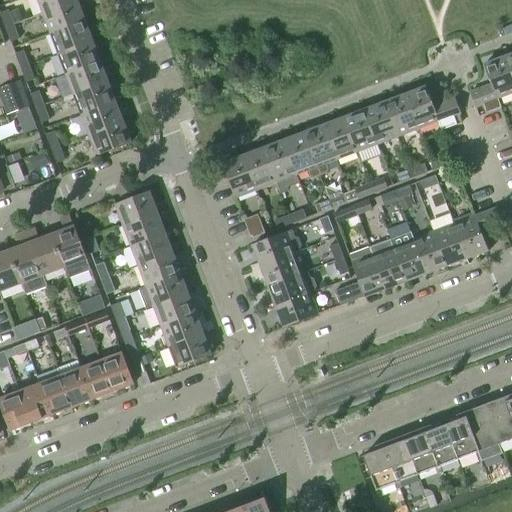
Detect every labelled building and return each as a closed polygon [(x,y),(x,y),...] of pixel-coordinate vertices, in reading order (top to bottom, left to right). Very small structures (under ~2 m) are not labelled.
[(36,0),(42,14),(77,1),(76,0),(36,0)] [(42,14),(50,34),(85,21),(77,1),(42,14)] [(0,13),(6,28),(14,25),(14,24),(23,21),(18,9),(10,12),(9,10),(0,13)] [(50,34),(58,55),(92,41),(85,21),(50,34)] [(14,25),(6,28),(11,43),(20,40),(14,25)] [(58,55),(65,74),(100,61),(92,41),(58,55)] [(16,55),(21,69),(29,66),(24,52),(16,55)] [(511,74),(506,57),(484,65),(492,85),(470,94),(475,108),(482,105),(486,114),(501,109),(498,99),(511,93),(511,74)] [(65,74),(73,94),(108,81),(100,61),(65,74)] [(29,66),(21,69),(27,83),(34,80),(29,66)] [(73,94),(80,114),(115,101),(108,81),(73,94)] [(417,130),(452,117),(461,113),(455,97),(433,105),(426,88),(405,96),(417,130)] [(31,95),(36,108),(44,105),(39,92),(31,95)] [(397,137),(417,130),(405,96),(384,104),(397,137)] [(80,114),(88,135),(123,121),(115,101),(80,114)] [(377,145),(397,137),(384,104),(364,112),(377,145)] [(44,105),(36,108),(42,124),(50,121),(44,105)] [(29,107),(16,112),(20,122),(33,117),(29,107)] [(357,152),(377,145),(364,112),(344,119),(357,152)] [(337,160),(357,152),(344,119),(324,126),(337,160)] [(123,121),(88,135),(97,157),(131,144),(123,121)] [(326,164),(337,160),(324,126),(304,134),(320,175),(327,173),(328,170),(326,164)] [(47,136),(52,149),(59,146),(55,133),(47,136)] [(313,178),(320,175),(304,134),(284,142),(297,175),(307,171),(309,176),(313,178)] [(296,175),(297,175),(284,142),(264,149),(276,183),(281,194),(287,191),(288,187),(299,183),(296,175)] [(59,146),(52,149),(58,164),(65,161),(59,146)] [(256,191),(276,183),(264,149),(243,157),(256,191)] [(44,153),(34,157),(38,168),(48,164),(44,153)] [(234,199),(256,191),(243,157),(222,165),(234,199)] [(436,159),(430,162),(433,170),(442,167),(439,160),(436,159)] [(8,165),(0,167),(0,193),(5,192),(0,177),(19,170),(16,162),(8,165)] [(424,163),(409,169),(413,178),(428,172),(424,163)] [(413,178),(409,169),(395,174),(399,183),(413,178)] [(421,181),(424,190),(439,184),(435,175),(421,181)] [(384,179),(369,184),(373,193),(387,188),(384,179)] [(373,193),(369,184),(355,190),(358,199),(373,193)] [(394,191),(401,207),(402,211),(412,207),(409,196),(413,194),(409,185),(394,191)] [(399,208),(401,207),(394,191),(380,196),(384,205),(396,200),(399,208)] [(114,206),(122,226),(156,212),(148,193),(114,206)] [(344,194),(329,199),(333,208),(347,203),(344,194)] [(333,208),(329,199),(315,205),(318,214),(333,208)] [(369,200),(355,206),(358,215),(372,209),(369,200)] [(358,215),(355,206),(333,214),(337,223),(358,215)] [(303,209),(289,215),(292,224),(307,218),(303,209)] [(496,209),(488,212),(493,226),(501,223),(496,209)] [(122,226),(129,246),(163,233),(156,212),(122,226)] [(64,229),(51,234),(64,267),(68,278),(91,270),(74,226),(73,226),(69,215),(60,219),(64,229)] [(292,224),(289,215),(274,220),(278,229),(292,224)] [(319,219),(325,234),(334,231),(328,216),(319,219)] [(475,216),(454,224),(467,258),(488,250),(475,216)] [(81,227),(86,240),(95,237),(90,224),(81,227)] [(454,224),(434,232),(447,266),(467,258),(454,224)] [(247,232),(250,240),(265,234),(262,226),(247,232)] [(35,228),(26,232),(43,275),(64,267),(51,234),(39,239),(35,228)] [(252,246),(260,266),(299,252),(298,250),(300,247),(297,240),(293,238),(290,231),(252,246)] [(9,250),(21,283),(22,283),(26,295),(47,287),(43,275),(26,232),(18,235),(22,245),(9,250)] [(410,232),(390,240),(406,281),(426,274),(410,232)] [(411,232),(410,232),(426,274),(447,266),(434,232),(414,240),(411,232)] [(129,246),(137,266),(171,253),(163,233),(129,246)] [(95,237),(86,240),(91,255),(100,251),(95,237)] [(390,240),(370,247),(386,289),(406,281),(390,240)] [(329,246),(335,261),(344,258),(338,243),(329,246)] [(349,255),(357,276),(365,297),(386,289),(370,247),(349,255)] [(0,291),(21,283),(9,250),(0,253),(0,291)] [(260,266),(268,286),(302,273),(295,254),(299,252),(260,266)] [(137,266),(145,286),(179,273),(171,253),(137,266)] [(344,258),(335,261),(340,275),(349,272),(344,258)] [(95,266),(101,280),(109,276),(104,262),(95,266)] [(268,286),(275,306),(314,292),(314,290),(316,287),(313,280),(309,278),(307,272),(302,274),(302,273),(268,286)] [(146,309),(152,307),(186,294),(179,273),(145,286),(145,287),(138,289),(146,309)] [(109,276),(101,280),(106,295),(115,291),(109,276)] [(357,276),(359,282),(335,291),(340,306),(365,297),(357,276)] [(314,292),(275,306),(283,328),(318,315),(310,294),(314,292)] [(152,307),(160,327),(194,314),(186,294),(152,307)] [(89,299),(77,303),(82,316),(93,311),(89,299)] [(111,306),(116,320),(125,317),(119,303),(111,306)] [(107,312),(85,320),(88,328),(110,320),(107,312)] [(160,327),(168,347),(202,334),(194,314),(160,327)] [(116,320),(124,341),(132,337),(125,317),(116,320)] [(85,320),(65,328),(68,336),(88,328),(85,320)] [(20,326),(12,328),(17,341),(25,338),(20,326)] [(68,336),(65,328),(54,332),(57,340),(68,336)] [(202,334),(168,347),(176,368),(210,355),(202,334)] [(124,341),(131,361),(140,357),(132,337),(124,341)] [(35,339),(24,343),(27,351),(38,346),(35,339)] [(27,351),(24,343),(13,348),(16,355),(27,351)] [(0,370),(10,366),(4,351),(0,352),(0,370)] [(122,353),(101,361),(112,392),(134,384),(122,353)] [(149,354),(140,357),(143,366),(152,362),(149,354)] [(140,357),(131,361),(137,375),(145,372),(143,366),(140,357)] [(77,361),(58,369),(72,407),(92,400),(80,368),(77,361)] [(101,361),(80,368),(92,400),(112,392),(101,361)] [(40,383),(40,384),(52,415),(72,407),(58,369),(38,377),(40,383)] [(40,384),(20,391),(32,423),(52,415),(40,384)] [(32,423),(20,391),(0,398),(0,404),(10,431),(32,423)] [(498,404),(485,408),(498,443),(511,437),(511,418),(504,397),(496,399),(498,404)] [(498,443),(485,408),(473,413),(471,409),(463,412),(480,456),(480,457),(479,457),(481,461),(502,453),(498,443)] [(480,456),(463,412),(456,415),(457,419),(444,424),(457,459),(475,452),(477,458),(479,457),(480,457),(480,456)] [(431,424),(422,428),(439,472),(441,471),(439,466),(457,459),(444,424),(432,428),(431,424)] [(417,434),(404,439),(417,474),(434,468),(436,473),(439,472),(422,428),(415,430),(417,434)] [(390,440),(382,443),(399,487),(401,486),(399,481),(417,474),(404,439),(392,444),(390,440)] [(399,487),(382,443),(375,446),(376,450),(364,455),(377,489),(394,483),(396,488),(399,487)] [(248,493),(240,496),(246,511),(270,511),(265,498),(252,503),(248,493)] [(236,509),(226,511),(246,511),(240,496),(232,499),(236,509)]
